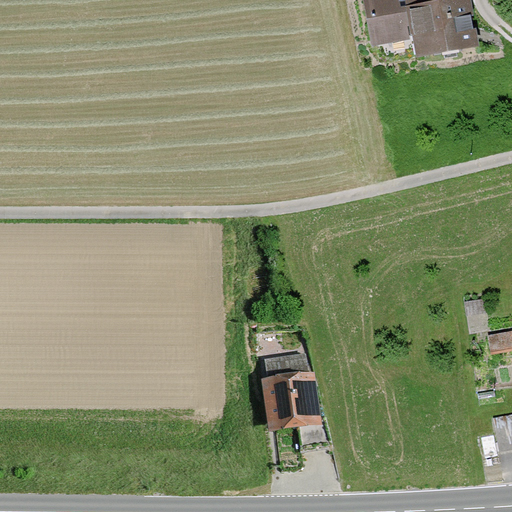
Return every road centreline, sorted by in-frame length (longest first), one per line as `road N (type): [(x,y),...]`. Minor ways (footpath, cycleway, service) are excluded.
road 1 (track): [(511,148),(252,207),(0,209)]
road 2 (primary): [(511,505),(0,511)]
